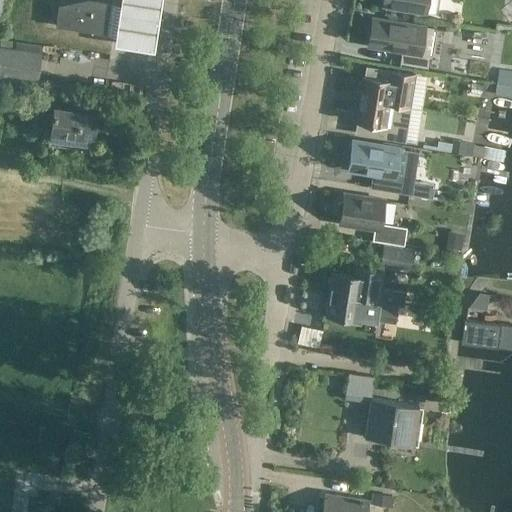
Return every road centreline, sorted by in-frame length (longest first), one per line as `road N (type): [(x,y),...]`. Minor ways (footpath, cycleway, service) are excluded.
road 1 (unclassified): [(98,511),(140,226)]
road 2 (unclassified): [(454,373),(272,353),(288,256)]
road 3 (secondary): [(233,511),(231,441),(201,239)]
road 4 (unclassified): [(288,256),(329,0)]
road 5 (secondary): [(201,239),(233,0)]
road 6 (unclassified): [(140,226),(172,0)]
road 7 (track): [(0,174),(143,202)]
